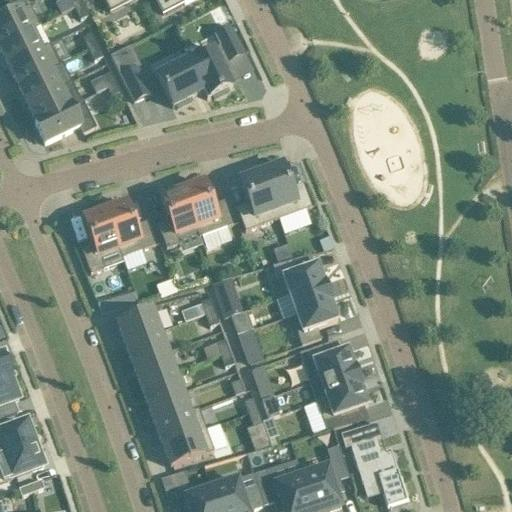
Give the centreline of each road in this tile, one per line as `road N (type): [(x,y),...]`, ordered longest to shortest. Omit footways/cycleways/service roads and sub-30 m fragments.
road 1 (residential): [(309,120),(410,374),(452,511)]
road 2 (residential): [(141,511),(105,396),(20,192)]
road 3 (residential): [(20,192),(309,120)]
road 4 (residential): [(92,511),(0,258)]
road 5 (residential): [(254,0),(309,120)]
